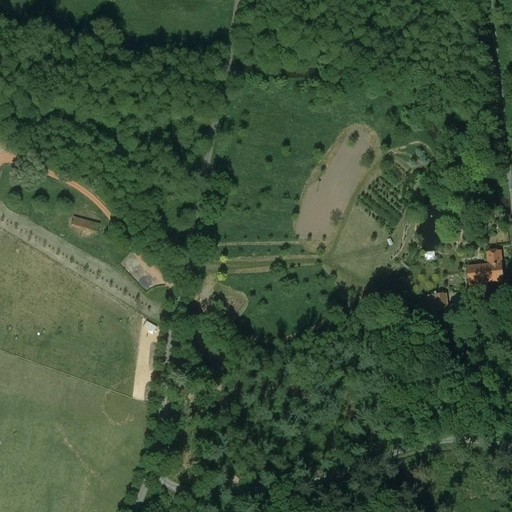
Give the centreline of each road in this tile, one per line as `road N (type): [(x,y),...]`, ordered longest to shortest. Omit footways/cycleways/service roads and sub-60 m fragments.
road 1 (unclassified): [(239,0),(146,484)]
road 2 (unclassified): [(146,484),(204,501),(319,492),(452,447),(511,451)]
road 3 (unknown): [(240,265),(200,500)]
road 4 (track): [(181,292),(138,258),(97,201),(28,167)]
